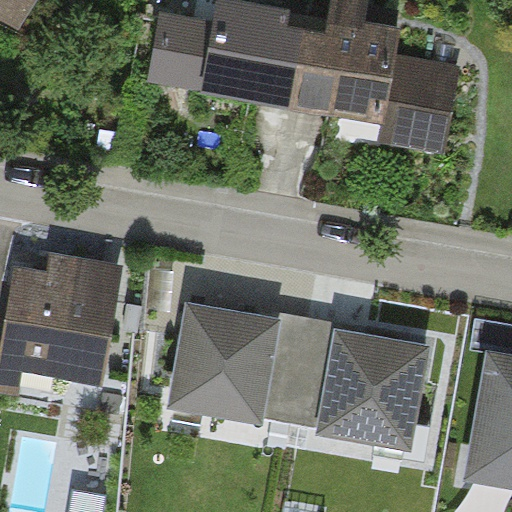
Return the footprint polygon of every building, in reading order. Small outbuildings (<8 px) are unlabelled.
[(0,0),(0,19),(16,29),(33,0),(0,0)] [(244,0),(164,0),(149,84),(377,124),(373,144),(443,157),(459,68),(393,57),(401,14),(325,1),(321,26),(287,20),(289,8),(244,0)] [(42,274),(13,269),(0,339),(0,390),(9,392),(13,371),(101,387),(124,266),(46,252),(42,274)] [(298,322),(183,302),(165,407),(279,428),(298,322)] [(430,346),(298,322),(279,428),(411,451),(430,346)] [(511,356),(485,352),(463,479),(511,486),(511,356)]
